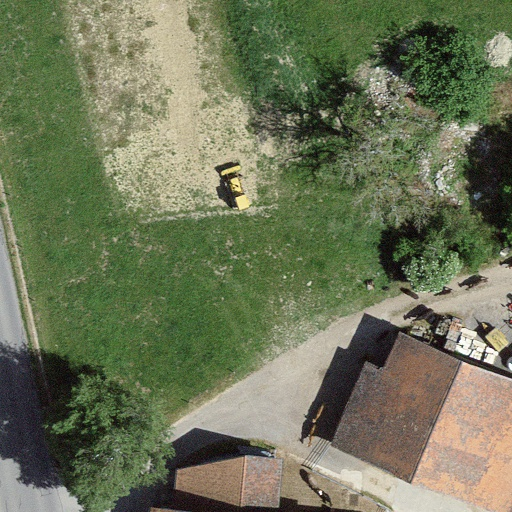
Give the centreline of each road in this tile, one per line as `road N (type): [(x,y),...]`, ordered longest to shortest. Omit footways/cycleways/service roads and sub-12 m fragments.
road 1 (track): [(511,276),(374,313),(147,442),(62,511)]
road 2 (secondary): [(0,387),(26,511)]
